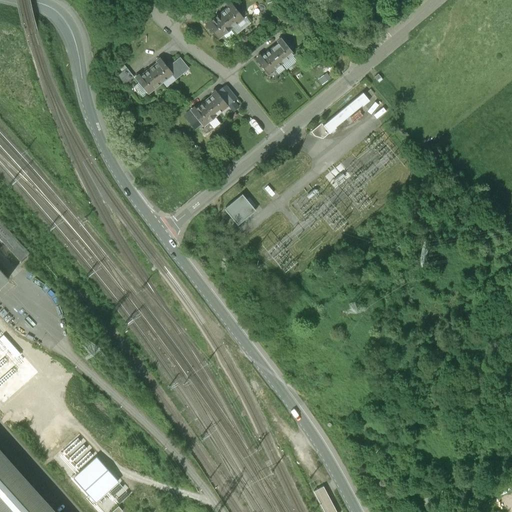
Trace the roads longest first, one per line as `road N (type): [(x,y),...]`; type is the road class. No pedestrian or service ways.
road 1 (tertiary): [(356,511),(306,425),(160,229)]
road 2 (tertiary): [(160,229),(101,140),(68,25),(53,8),(25,0)]
road 3 (residential): [(274,133),(437,0)]
road 4 (residential): [(274,133),(226,73),(163,22)]
road 5 (residential): [(160,229),(274,133)]
